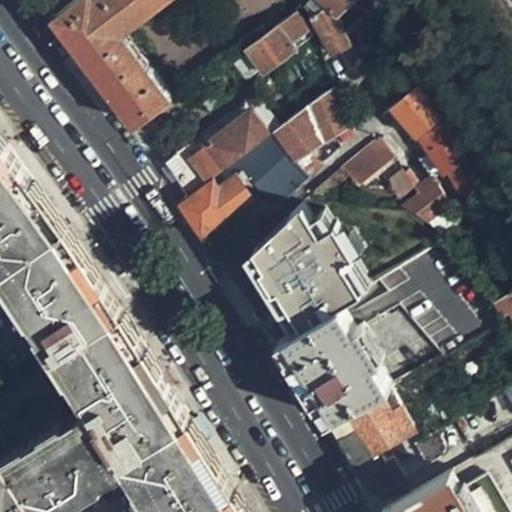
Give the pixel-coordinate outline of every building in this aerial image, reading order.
[(125,29),(162,0),(75,0),(56,14),(137,121),(151,111),(175,94),(125,29)] [(324,0),(307,0),(306,2),(314,17),(329,6),(324,0)] [(324,0),(329,6),(332,12),(339,7),(349,0),(324,0)] [(329,6),(314,17),(333,53),(351,42),(346,35),(344,30),(332,12),(329,6)] [(311,34),(297,9),(275,25),(292,49),(311,34)] [(292,49),(275,25),(246,45),(265,70),(292,49)] [(345,142),(356,133),(336,85),(281,124),(309,176),(320,166),(310,152),(340,134),(345,142)] [(438,111),(417,85),(393,103),(402,112),(396,117),(407,131),(413,126),(421,135),(443,117),(438,111)] [(232,159),(273,130),(249,98),(189,143),(187,141),(162,159),(187,192),(212,173),(232,159)] [(467,155),(443,117),(421,135),(431,149),(446,171),(450,167),(470,192),(482,183),(480,176),(467,155)] [(309,176),(281,124),(273,130),(232,159),(275,209),(309,176)] [(245,511),(250,509),(252,508),(189,411),(180,397),(125,307),(47,198),(0,135),(0,270),(70,371),(100,420),(0,482),(0,511),(96,511),(141,485),(157,511),(245,511)] [(384,137),(371,141),(344,164),(359,183),(397,155),(384,137)] [(435,180),(446,171),(431,149),(421,158),(435,180)] [(421,190),(435,180),(421,158),(407,168),(421,190)] [(222,188),(212,173),(187,192),(177,200),(203,236),(201,237),(218,262),(256,227),(240,207),(253,198),(238,177),(222,188)] [(421,190),(417,193),(419,195),(407,204),(422,214),(448,195),(435,180),(421,190)] [(376,230),(401,207),(364,201),(345,220),(353,231),(356,232),(363,242),(376,230)] [(406,263),(444,240),(431,223),(401,207),(376,230),(406,263)] [(344,219),(307,211),(291,228),(320,253),(353,231),(345,220),(344,219)] [(511,289),(499,297),(507,311),(511,307),(511,289)] [(390,380),(392,379),(377,356),(383,353),(363,321),(357,325),(341,301),(278,338),(330,419),(390,380)] [(330,419),(376,492),(406,475),(394,454),(387,458),(380,447),(415,426),(401,404),(403,402),(390,380),(330,419)] [(445,442),(437,427),(434,429),(414,440),(427,463),(444,455),(447,448),(445,442)] [(451,464),(383,504),(387,511),(510,511),(486,470),(463,484),(451,464)]
